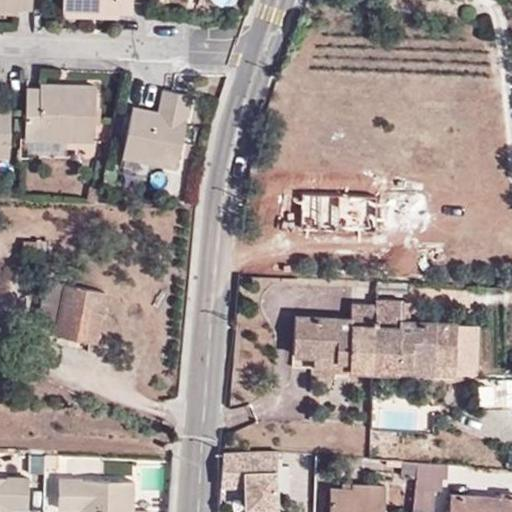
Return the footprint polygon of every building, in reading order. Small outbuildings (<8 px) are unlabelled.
[(62,0),(62,15),(92,16),(91,11),(117,12),(133,11),(133,0),(62,0)] [(43,86),(28,86),(26,133),(95,136),(97,83),(69,81),(68,87),(43,86)] [(162,116),(134,109),(125,154),(180,166),(196,94),(169,87),(164,109),(162,116)] [(12,102),(0,101),(0,107),(12,109),(12,102)] [(135,103),(134,109),(162,116),(164,109),(135,103)] [(0,107),(0,152),(10,153),(12,109),(0,107)] [(22,252),(35,253),(36,243),(22,242),(22,252)] [(52,334),(96,342),(106,293),(63,284),(52,334)] [(373,371),(374,302),(349,301),(350,316),(294,314),(293,356),(312,357),(347,358),(347,370),(373,371)] [(397,361),(434,363),(454,364),(456,321),(399,318),(399,303),(374,302),(373,371),(396,372),(397,361)] [(347,358),(312,357),(312,368),(347,370),(347,358)] [(433,374),(434,363),(397,361),(396,372),(433,374)] [(478,407),(505,407),(505,380),(479,380),(478,407)] [(277,451),(222,451),(219,486),(275,486),(276,466),(277,451)] [(414,478),(416,461),(400,460),(400,478),(414,478)] [(446,478),(447,463),(416,461),(414,478),(411,511),(431,511),(433,489),(441,488),(442,478),(446,478)] [(276,466),(275,486),(274,490),(287,491),(288,466),(276,466)] [(0,511),(1,511),(2,503),(9,503),(29,504),(30,475),(0,474),(0,511)] [(90,508),(89,511),(135,511),(136,509),(137,481),(62,478),(61,507),(83,507),(90,508)] [(328,511),(383,511),(385,485),(361,483),(361,489),(350,489),(329,487),(328,511)] [(511,511),(511,493),(498,492),(497,497),(449,493),(449,510),(447,510),(446,511),(511,511)]
